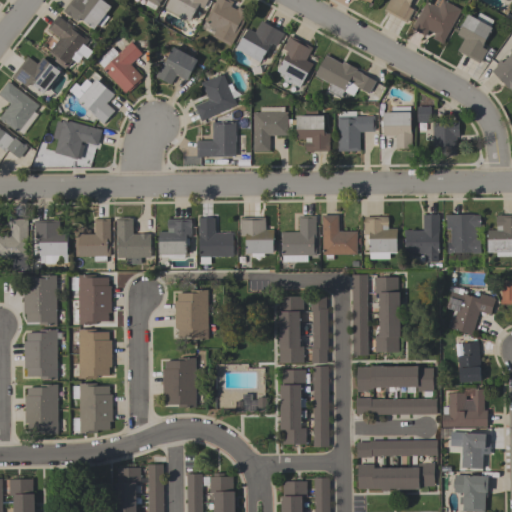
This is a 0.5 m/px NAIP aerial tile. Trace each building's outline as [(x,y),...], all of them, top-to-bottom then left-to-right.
[(63,12),(71,0),(100,0),(111,8),(105,15),(109,17),(101,28),(98,25),(94,30),(80,19),(77,23),(63,12)] [(161,0),(158,7),(156,7),(154,11),(144,5),(146,1),(144,0),(161,0)] [(207,0),(203,9),(198,6),(189,22),(165,9),(169,0),(207,0)] [(248,13),(230,47),(212,37),(216,29),(204,22),(216,0),(228,0),(233,2),(230,7),(237,11),(238,8),(248,13)] [(406,24),(383,11),(389,0),(412,0),(410,4),(411,4),(409,8),(413,10),(409,19),(406,24)] [(426,1),(432,5),(434,0),(441,0),(461,11),(444,40),(445,40),(443,45),(432,39),(435,35),(428,31),(425,37),(411,29),(426,1)] [(492,28),(483,45),(484,45),(482,48),(487,51),(480,64),(457,52),(464,39),(457,35),(468,15),(492,28)] [(88,40),(67,67),(66,67),(64,70),(54,62),(56,59),(48,54),(60,39),(47,29),(57,16),(63,20),(62,21),(88,40)] [(283,34),(276,47),(272,44),(270,47),(269,46),(260,64),(236,50),(247,29),(254,33),(261,22),(283,34)] [(301,86),(301,85),(299,89),(290,84),(289,85),(283,81),(283,80),(285,77),(277,72),(286,56),(285,56),(287,52),(282,49),(287,41),(286,41),(289,36),(313,49),(306,61),(313,65),(301,86)] [(118,54),(130,43),(141,55),(130,65),(142,78),(139,81),(140,82),(129,93),(128,92),(125,95),(122,92),(122,91),(102,70),(104,69),(97,62),(112,48),(118,54)] [(176,75),(170,85),(155,77),(157,73),(162,64),(164,65),(173,48),(196,60),(185,81),(177,77),(178,77),(176,75)] [(511,91),(509,89),(509,90),(491,72),(497,66),(496,65),(500,61),(502,63),(511,54),(509,51),(511,48),(511,91)] [(369,94),(358,88),(353,97),(344,92),(339,100),(327,93),(331,86),(314,76),(325,56),(342,65),(343,62),(357,70),(356,71),(361,74),(375,82),(369,94)] [(43,95),(29,84),(26,88),(12,77),(27,57),(37,65),(42,58),(60,72),(43,95)] [(201,83),(222,74),(228,86),(231,84),(234,91),(230,93),(236,106),(206,119),(206,120),(201,122),(194,107),(208,101),(201,83)] [(78,101),(68,92),(76,83),(80,87),(86,79),(92,85),(96,80),(113,95),(113,96),(108,102),(107,102),(106,104),(114,112),(103,125),(90,114),(91,113),(78,101)] [(17,133),(2,121),(1,121),(0,120),(0,118),(10,105),(0,97),(0,91),(8,82),(12,86),(38,106),(17,133)] [(431,107),(431,123),(417,123),(417,107),(431,107)] [(409,108),(409,113),(410,113),(411,149),(395,149),(395,136),(383,136),(383,114),(391,114),(391,108),(409,108)] [(252,152),(252,146),(253,146),(253,113),(287,112),(287,136),(269,136),(269,152),(252,152)] [(296,140),(296,117),(323,117),(323,134),(329,134),(329,152),(305,152),(305,140),(296,140)] [(337,152),(337,147),(337,117),(374,117),(374,127),(375,127),(375,132),(359,132),(359,152),(337,152)] [(77,161),(71,159),(71,158),(54,154),(58,140),(52,139),(57,122),(63,124),(64,121),(96,130),(96,129),(102,131),(97,147),(82,143),(77,161)] [(452,122),(459,122),(459,138),(456,138),(456,157),(433,157),(432,123),(452,123),(452,122)] [(196,158),(196,141),(212,141),(212,123),(235,123),(235,157),(201,158),(196,158)] [(0,130),(13,140),(14,139),(27,149),(19,160),(7,151),(5,153),(0,149),(0,130)] [(480,216),(480,228),(474,228),(474,240),(480,240),(480,254),(472,254),(452,254),(452,255),(447,255),(447,243),(451,243),(450,230),(446,230),(446,218),(444,218),(444,216),(474,215),(474,216),(480,216)] [(322,256),(321,216),(338,216),(338,232),(357,232),(357,239),(360,239),(360,245),(357,245),(357,255),(333,256),(333,261),(325,261),(325,256),(322,256)] [(439,216),(439,221),(438,221),(439,248),(438,248),(438,263),(425,263),(424,255),(405,255),(404,237),(403,237),(403,231),(412,231),(412,232),(423,231),(422,216),(439,216)] [(487,231),(496,231),(496,227),(495,223),(496,216),(511,216),(511,257),(496,257),(496,254),(488,254),(487,231)] [(316,217),(316,223),(315,223),(315,257),(281,257),(281,239),(280,239),(280,233),(299,233),(299,217),(316,217)] [(28,218),(28,225),(27,225),(28,257),(29,257),(29,268),(13,268),(13,257),(0,257),(0,235),(11,235),(11,219),(28,218)] [(132,219),(132,235),(138,235),(147,234),(147,235),(149,235),(149,258),(141,258),(141,266),(126,266),(126,259),(116,259),(116,242),(116,220),(118,220),(118,218),(129,218),(129,219),(132,219)] [(387,218),(388,223),(387,227),(388,230),(396,229),(397,254),(388,254),(388,259),(370,259),(370,254),(369,254),(369,236),(363,236),(364,227),(363,224),(364,218),(387,218)] [(110,219),(110,224),(109,224),(110,256),(106,256),(106,262),(94,263),(94,257),(76,257),(75,240),(74,240),(74,234),(83,234),(94,234),(94,219),(110,219)] [(214,219),(214,234),(225,234),(225,233),(234,233),(234,239),(232,239),(233,257),(210,258),(210,265),(199,265),(199,225),(198,225),(198,219),(214,219)] [(245,237),(240,237),(240,225),(239,225),(239,219),(265,219),(265,231),(273,231),(273,255),(245,255),(245,237)] [(34,220),(59,220),(59,233),(67,233),(68,255),(59,255),(59,264),(44,264),(44,255),(40,255),(40,238),(35,238),(35,226),(34,226),(34,220)] [(158,233),(167,233),(167,229),(166,226),(167,220),(190,220),(191,225),(191,228),(191,238),(186,238),(186,256),(158,257),(158,233)] [(108,321),(96,321),(96,324),(78,324),(78,323),(72,323),(72,309),(78,309),(78,291),(71,291),(71,278),(78,278),(78,275),(94,274),(94,277),(108,277),(108,286),(111,286),(111,313),(108,313),(108,321)] [(23,287),(26,287),(26,278),(40,278),(40,275),(56,275),(57,325),(39,325),(39,322),(26,322),(26,314),(23,314),(23,287)] [(368,356),(352,356),(351,275),(367,275),(368,356)] [(398,278),(398,293),(399,293),(400,338),(398,338),(398,352),(375,353),(375,337),(379,337),(378,294),(374,294),(374,278),(398,278)] [(511,305),(501,305),(501,301),(502,301),(502,283),(511,283),(511,305)] [(494,299),(494,300),(495,300),(490,316),(479,312),(472,336),(447,328),(451,316),(454,317),(456,312),(446,309),(452,292),(457,294),(459,289),(464,291),(463,294),(479,299),(480,294),(494,299)] [(207,291),(207,340),(189,340),(189,338),(178,338),(178,330),(174,330),(174,303),(177,303),(177,294),(189,294),(189,291),(207,291)] [(303,364),(279,364),(278,350),(278,336),(278,298),(302,297),(302,313),(299,313),(300,348),(302,348),(303,364)] [(326,364),(311,364),(311,349),(312,349),(312,311),(310,311),(310,298),(326,297),(326,309),(327,309),(327,351),(326,351),(326,364)] [(78,329),(95,329),(95,331),(109,331),(109,340),(111,340),(112,367),(109,367),(109,375),(96,375),(96,379),(79,379),(78,329)] [(27,376),(27,368),(24,368),(24,341),(26,341),(26,332),(39,332),(39,330),(57,330),(57,379),(40,379),(40,376),(27,376)] [(481,382),(460,384),(457,358),(462,357),(461,345),(477,343),(480,369),(479,369),(481,382)] [(195,409),(178,409),(178,406),(165,406),(165,398),(162,398),(162,371),(165,371),(165,362),(177,362),(177,359),(195,359),(195,409)] [(328,367),(328,448),(313,448),(312,367),(328,367)] [(433,392),(417,392),(417,389),(394,389),(394,393),(384,393),(384,389),(373,389),(373,393),(356,393),(356,367),(383,367),(383,368),(418,368),(418,369),(433,369),(433,392)] [(282,446),(282,432),(280,432),(279,387),(281,387),(281,371),(305,370),(305,374),(309,374),(309,384),(305,384),(305,387),(300,387),(300,400),(304,400),(305,409),(301,409),(301,429),(305,429),(306,445),(282,446)] [(110,429),(97,429),(97,432),(80,433),(80,432),(72,432),(72,418),(79,418),(79,399),(72,399),(72,386),(79,386),(79,384),(96,383),(96,386),(109,386),(109,394),(112,394),(112,421),(109,421),(110,429)] [(57,384),(57,433),(41,433),(41,431),(27,431),(27,423),(25,423),(24,396),(27,396),(27,387),(41,387),(41,384),(57,384)] [(471,401),(471,390),(483,390),(484,411),(487,411),(487,428),(442,428),(442,415),(442,407),(448,407),(448,394),(466,394),(466,401),(471,401)] [(267,399),(267,412),(235,413),(235,402),(242,402),(242,395),(251,395),(252,401),(257,401),(257,399),(267,399)] [(436,415),(369,415),(369,414),(356,415),(356,399),(370,399),(370,400),(436,399),(436,415)] [(450,432),(463,433),(463,434),(486,436),(486,435),(490,435),(489,456),(483,455),(482,470),(461,469),(462,448),(450,447),(450,432)] [(356,458),(356,443),(368,443),(368,442),(436,441),(437,456),(371,457),(371,458),(356,458)] [(357,465),(372,465),(373,470),(419,469),(419,464),(434,463),(434,487),(419,487),(419,491),(389,491),(389,492),(381,492),(381,491),(373,491),(373,490),(358,490),(357,465)] [(163,464),(163,511),(147,511),(147,464),(163,464)] [(117,468),(140,468),(140,483),(136,483),(136,511),(115,511),(115,482),(117,482),(117,468)] [(213,477),(213,473),(224,473),(224,476),(232,476),(233,491),(235,491),(235,511),(214,511),(214,510),(209,511),(209,503),(214,503),(214,493),(209,493),(209,477),(213,477)] [(202,511),(187,511),(187,474),(202,474),(202,511)] [(488,478),(487,499),(485,499),(484,511),(462,511),(462,506),(459,506),(460,498),(463,498),(463,494),(453,493),(454,489),(453,489),(453,480),(454,480),(455,475),(464,476),(464,477),(488,478)] [(329,478),(329,511),(314,511),(314,478),(329,478)] [(32,479),(32,493),(34,493),(34,511),(13,511),(13,495),(9,495),(9,480),(32,479)] [(281,511),(281,496),(283,496),(283,482),(307,481),(307,497),(302,497),(302,511),(281,511)]
